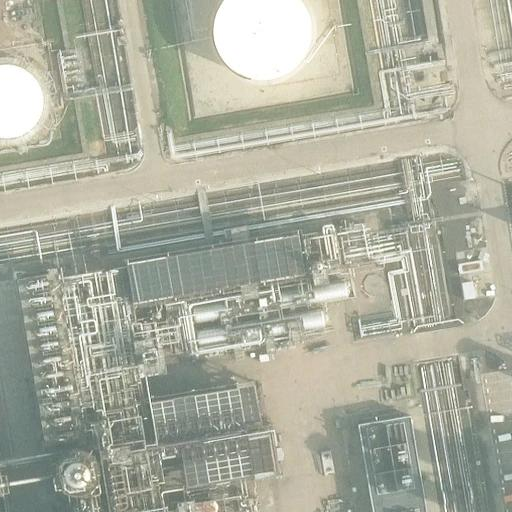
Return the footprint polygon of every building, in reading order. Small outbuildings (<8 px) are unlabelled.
[(0,0),(0,26),(7,23),(11,20),(16,14),(20,7),(22,0),(0,0)] [(311,30),(311,29),(310,19),(307,9),(302,0),(217,0),(213,9),(210,19),(209,29),(210,38),(212,48),(217,56),(222,64),(231,71),(241,76),(249,79),(259,80),(268,79),(278,76),(288,72),(295,65),(302,58),(307,48),(310,38),(311,30)] [(40,104),(40,103),(39,95),(37,88),(34,82),(29,76),(23,71),(14,67),(7,66),(0,66),(0,65),(0,140),(3,141),(12,140),(18,138),(25,134),(30,130),(34,124),(37,119),(40,111),(40,104)] [(340,220),(15,273),(53,511),(211,511),(206,480),(275,469),(269,427),(258,429),(250,385),(155,400),(139,304),(348,271),(340,220)] [(422,511),(405,403),(352,411),(367,511),(422,511)]
